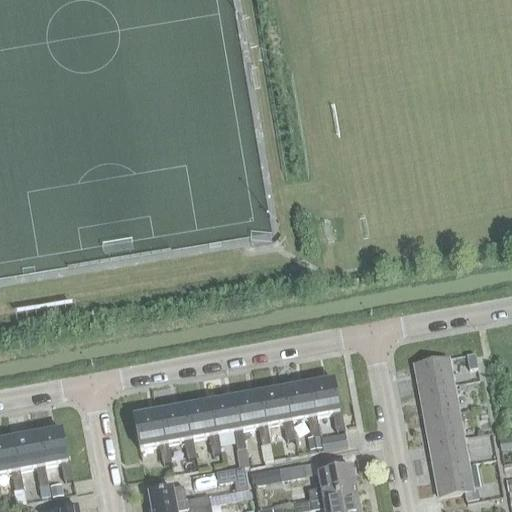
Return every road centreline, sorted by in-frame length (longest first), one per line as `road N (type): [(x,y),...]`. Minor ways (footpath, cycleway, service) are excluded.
road 1 (residential): [(90,385),(370,335)]
road 2 (residential): [(406,511),(370,335)]
road 3 (residential): [(370,335),(511,308)]
road 4 (residential): [(115,511),(90,385)]
